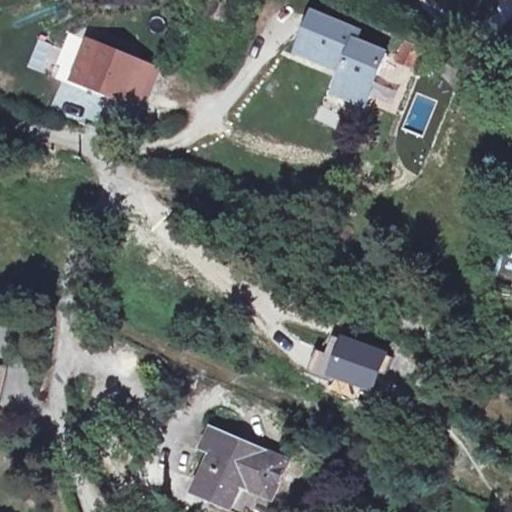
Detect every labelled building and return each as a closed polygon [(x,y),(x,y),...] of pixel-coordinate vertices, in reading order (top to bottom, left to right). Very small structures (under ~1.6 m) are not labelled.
[(227,20),(236,0),(213,0),(208,10),(227,20)] [(368,104),(388,54),(359,43),(362,33),(315,14),(300,52),(345,70),(337,91),(368,104)] [(129,94),(140,64),(91,43),(76,81),(126,102),(129,94)] [(416,67),(422,51),(407,45),(400,61),(416,67)] [(147,101),(158,71),(140,64),(129,94),(147,101)] [(377,391),(383,375),(389,377),(395,359),(336,339),(330,356),(321,353),(312,376),(334,384),(337,377),(377,391)] [(271,501),(290,458),(209,423),(197,448),(206,451),(188,492),(230,510),(240,487),(271,501)]
